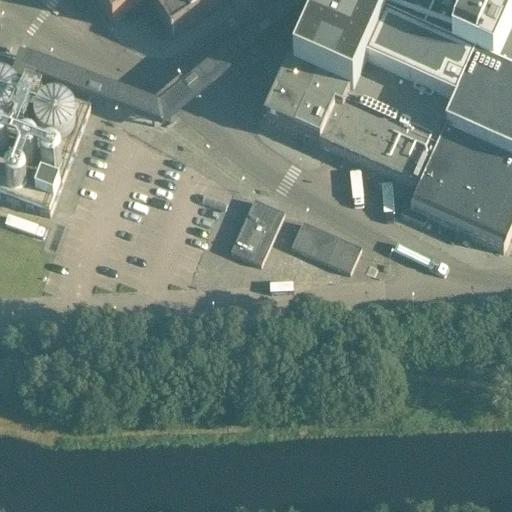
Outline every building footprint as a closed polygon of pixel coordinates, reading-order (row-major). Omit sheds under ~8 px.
[(95,0),(113,26),(127,17),(133,27),(153,14),(172,42),(235,0),(95,0)] [(289,74),(267,125),(413,190),(401,217),(403,220),(422,229),(426,228),(428,223),(504,257),(511,238),(511,0),(342,0),(333,7),(301,80),(289,74)] [(0,77),(0,200),(50,220),(91,111),(0,77)] [(262,271),(285,218),(255,205),(231,257),(262,271)] [(292,252),(351,279),(362,253),(303,227),(292,252)]
